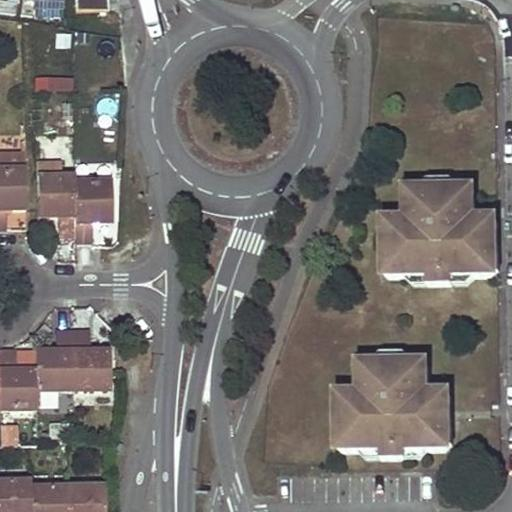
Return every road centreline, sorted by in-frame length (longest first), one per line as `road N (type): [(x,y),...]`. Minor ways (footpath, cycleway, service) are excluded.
road 1 (tertiary): [(175,511),(216,322)]
road 2 (unclassified): [(241,511),(219,434),(216,322)]
road 3 (tertiary): [(216,322),(269,188)]
road 4 (tertiary): [(269,188),(298,167),(317,134),(320,102),(309,66)]
